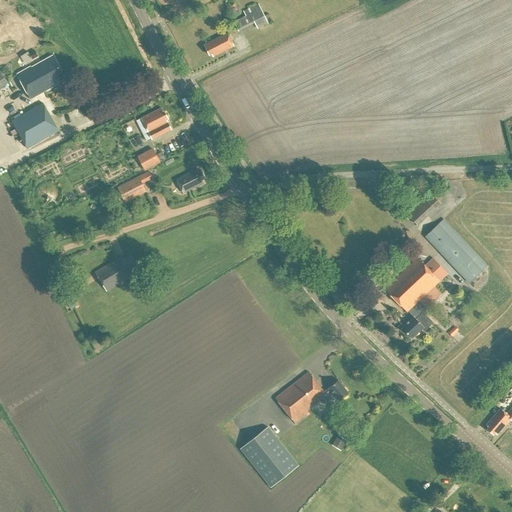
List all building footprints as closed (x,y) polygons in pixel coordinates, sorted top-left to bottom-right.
[(224,10),(220,2),(201,12),(204,19),(224,10)] [(259,4),(243,11),(246,16),(234,22),(239,32),(255,24),(257,29),(273,21),(269,14),(265,16),(259,4)] [(227,33),(204,45),(209,56),(212,54),(213,57),(234,47),(227,33)] [(32,60),(38,57),(35,51),(29,54),(32,60)] [(61,82),(57,75),(61,72),(53,56),(18,76),(30,99),(61,82)] [(0,89),(8,83),(0,72),(0,89)] [(43,103),(12,121),(27,149),(59,131),(43,103)] [(167,120),(168,119),(165,112),(163,112),(161,108),(136,121),(147,141),(152,140),(172,130),(167,120)] [(153,148),(138,157),(145,171),(161,163),(153,148)] [(203,180),(205,179),(201,171),(199,172),(197,170),(176,180),(183,193),(204,183),(203,180)] [(125,203),(147,192),(139,177),(118,188),(125,203)] [(434,209),(440,203),(433,195),(427,201),(424,197),(406,213),(417,225),(435,209),(434,209)] [(469,283),(487,266),(443,219),(425,237),(469,283)] [(118,259),(95,273),(107,292),(126,280),(126,279),(140,270),(131,255),(120,261),(118,259)] [(408,311),(414,317),(402,329),(412,339),(422,329),(425,331),(434,323),(423,312),(427,309),(426,308),(441,294),(434,287),(448,273),(433,258),(425,266),(418,258),(385,289),(407,312),(408,311)] [(78,299),(69,285),(60,290),(68,305),(78,299)] [(309,372),(276,398),(296,425),(309,414),(307,411),(322,399),(327,405),(336,398),(339,401),(349,394),(338,380),(329,388),(324,392),(309,372)] [(488,427),(487,429),(493,435),(495,433),(497,435),(510,420),(511,421),(511,406),(506,414),(500,409),(486,425),(488,427)] [(268,427),(240,449),(271,487),(298,466),(268,427)] [(342,433),(335,443),(344,450),(351,440),(342,433)]
